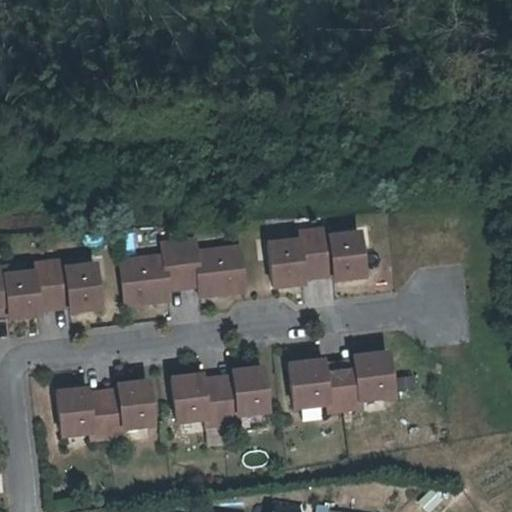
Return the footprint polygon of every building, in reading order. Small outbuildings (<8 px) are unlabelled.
[(295,244),(265,247),(270,290),(300,287),(299,274),(330,271),(331,284),(362,280),(357,237),(328,240),(327,232),(294,236),(295,244)] [(160,258),(115,263),(120,307),(166,302),(164,284),(194,281),(196,299),(242,294),(237,250),(192,255),(191,240),(158,244),(160,258)] [(0,307),(1,307),(3,320),(34,317),(32,304),(48,302),(63,300),(65,314),(95,310),(91,266),(61,269),(60,262),(27,265),(28,273),(0,276),(0,307)] [(348,354),(325,356),(326,367),(349,365),(348,354)] [(319,366),(285,370),(290,414),(324,410),(324,418),(357,414),(357,406),(390,403),(385,359),(351,363),(352,375),(321,379),(319,366)] [(197,375),(167,378),(171,423),(201,419),(202,427),(235,423),(234,416),(264,412),(258,369),(228,371),(230,384),(199,388),(197,375)] [(398,397),(413,394),(410,374),(394,377),(398,397)] [(83,388),(52,391),(57,436),(87,432),(87,439),(121,436),(120,429),(149,425),(144,381),(114,385),(116,397),(85,401),(83,388)] [(430,487),(417,500),(427,511),(428,511),(442,499),(430,487)]
